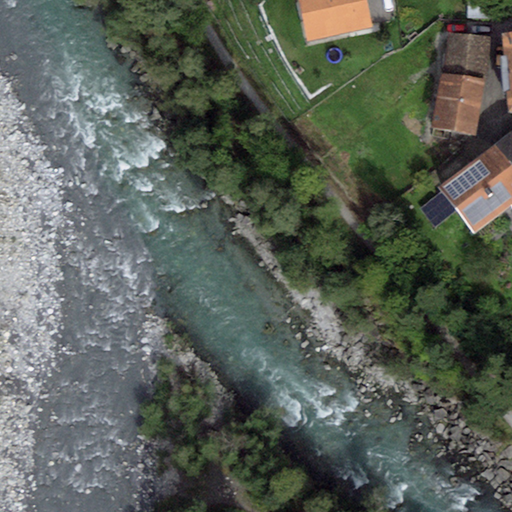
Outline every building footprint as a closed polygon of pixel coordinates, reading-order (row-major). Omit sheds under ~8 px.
[(370,26),(364,0),(301,0),(310,39),(370,26)] [(470,0),(470,18),(492,19),(492,0),(470,0)] [(451,31),(445,74),(483,81),(490,37),(451,31)] [(445,74),(441,73),(432,125),(474,133),(483,81),(445,74)] [(511,131),(494,143),(511,165),(511,131)] [(511,165),(494,143),(420,207),(434,227),(456,211),(472,228),(511,200),(511,165)]
